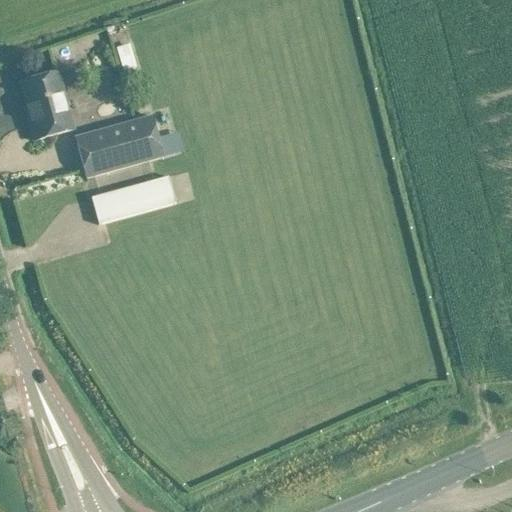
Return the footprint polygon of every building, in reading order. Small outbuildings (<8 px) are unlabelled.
[(113,26),(106,28),(108,35),(115,33),(113,26)] [(140,73),(153,69),(143,30),(129,34),(140,73)] [(129,45),(116,49),(129,90),(142,85),(129,45)] [(31,121),(27,121),(33,142),(74,131),(58,74),(21,84),(31,121)] [(170,139),(160,142),(152,115),(74,138),(86,181),(164,158),(163,153),(173,150),(170,139)] [(176,151),(194,150),(194,131),(176,131),(176,151)] [(168,178),(91,200),(99,226),(175,204),(168,178)]
